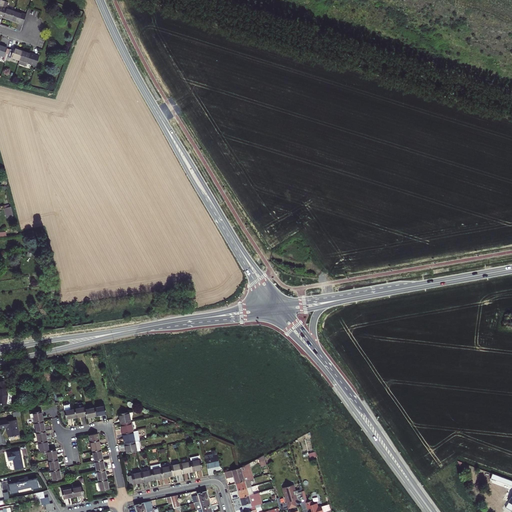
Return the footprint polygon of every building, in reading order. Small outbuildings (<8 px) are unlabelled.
[(0,15),(12,20),(15,10),(7,8),(9,3),(5,1),(0,15)] [(27,15),(15,10),(12,20),(24,24),(27,15)] [(9,48),(1,45),(0,48),(0,55),(6,58),(6,57),(10,59),(12,51),(9,50),(9,48)] [(22,62),(25,52),(17,49),(16,52),(12,51),(10,59),(13,60),(14,59),(22,62)] [(41,57),(25,52),(22,62),(21,65),(28,68),(29,64),(37,67),(41,57)] [(11,206),(3,209),(6,218),(13,215),(11,206)] [(65,405),(65,409),(67,418),(77,416),(75,408),(74,403),(65,405)] [(106,404),(97,406),(98,415),(108,413),(106,404)] [(86,408),(86,406),(75,408),(77,416),(87,415),(86,408)] [(88,417),(98,415),(97,406),(86,408),(87,415),(88,417)] [(36,417),(36,422),(46,420),(45,411),(35,413),(35,414),(36,417)] [(122,424),(131,423),(129,413),(121,415),(122,424)] [(9,419),(0,420),(1,427),(8,426),(9,434),(10,436),(21,434),(18,419),(9,421),(9,419)] [(46,420),(36,422),(38,433),(48,431),(46,420)] [(124,433),(133,432),(131,423),(122,424),(124,433)] [(38,433),(40,442),(50,440),(48,431),(38,433)] [(133,432),(124,433),(126,444),(139,441),(140,441),(138,431),(133,432)] [(91,435),(94,452),(102,450),(100,441),(98,433),(91,435)] [(40,442),(41,453),(47,452),(51,451),(50,440),(40,442)] [(126,444),(128,454),(136,452),(141,451),(139,441),(126,444)] [(7,457),(8,461),(13,460),(15,470),(24,468),(21,450),(6,453),(7,457)] [(56,450),(51,451),(47,452),(49,463),(58,461),(56,450)] [(102,450),(94,452),(95,455),(92,456),(93,462),(96,461),(103,460),(102,450)] [(212,453),(204,454),(207,468),(219,465),(216,450),(212,451),(212,453)] [(198,455),(189,457),(190,460),(192,471),(202,469),(198,455)] [(258,458),(261,467),(267,465),(264,456),(258,458)] [(103,460),(96,461),(97,471),(105,469),(103,460)] [(192,471),(190,460),(180,462),(182,473),(192,471)] [(58,461),(49,463),(51,471),(59,469),(58,461)] [(172,475),(182,473),(180,462),(170,464),(172,475)] [(162,477),(160,466),(160,463),(150,465),(150,468),(153,479),(162,477)] [(162,477),(172,475),(170,464),(160,466),(162,477)] [(235,477),(237,484),(246,481),(254,479),(254,476),(250,477),(247,466),(243,469),(225,473),(227,479),(235,477)] [(153,479),(150,468),(140,471),(142,481),(153,479)] [(59,469),(51,471),(52,481),(61,480),(59,469)] [(105,469),(97,471),(99,481),(107,479),(105,469)] [(142,481),(140,471),(132,472),(134,482),(142,481)] [(33,476),(37,491),(41,490),(43,490),(40,475),(33,476)] [(107,479),(99,481),(101,490),(109,488),(107,479)] [(13,483),(16,495),(29,493),(26,480),(13,483)] [(511,489),(511,484),(500,480),(499,484),(511,489)] [(246,481),(237,484),(239,491),(248,488),(246,481)] [(294,485),(284,487),(286,496),(289,509),(297,507),(296,504),(295,500),(299,499),(298,495),(304,494),(303,491),(299,492),(298,490),(296,491),(294,485)] [(83,486),(73,487),(75,496),(84,495),(83,486)] [(65,497),(75,496),(73,487),(64,489),(65,497)] [(248,488),(239,491),(241,498),(250,496),(248,488)] [(204,489),(196,491),(199,501),(208,499),(204,489)] [(38,498),(40,497),(45,497),(43,490),(41,490),(37,491),(36,491),(38,498)] [(260,493),(250,496),(241,498),(244,509),(251,507),(259,504),(257,496),(260,495),(260,493)] [(178,494),(171,496),(173,502),(175,508),(181,506),(178,494)] [(208,499),(199,501),(201,508),(210,506),(208,499)] [(135,505),(136,511),(140,511),(151,509),(150,503),(151,502),(150,500),(143,502),(144,502),(135,505)] [(55,509),(53,501),(51,501),(46,502),(48,510),(50,509),(55,509)] [(323,511),(324,511),(322,506),(319,507),(318,503),(314,504),(313,504),(312,501),(306,503),(308,509),(312,508),(313,511),(323,511)]
